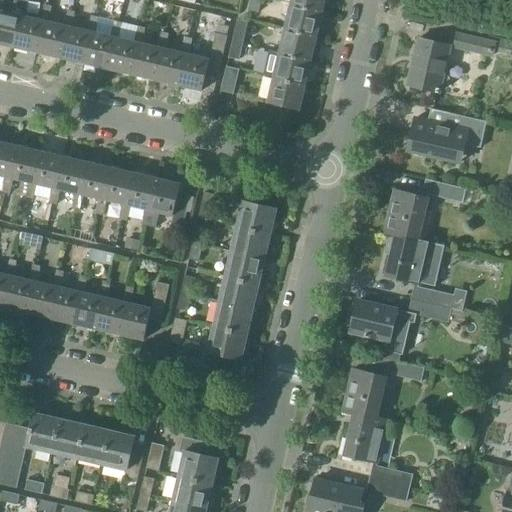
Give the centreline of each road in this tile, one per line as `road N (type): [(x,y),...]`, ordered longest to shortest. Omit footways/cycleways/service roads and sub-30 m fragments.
road 1 (residential): [(335,175),(0,95)]
road 2 (residential): [(278,423),(0,357)]
road 3 (residential): [(278,423),(335,175)]
road 4 (residential): [(335,175),(375,0)]
